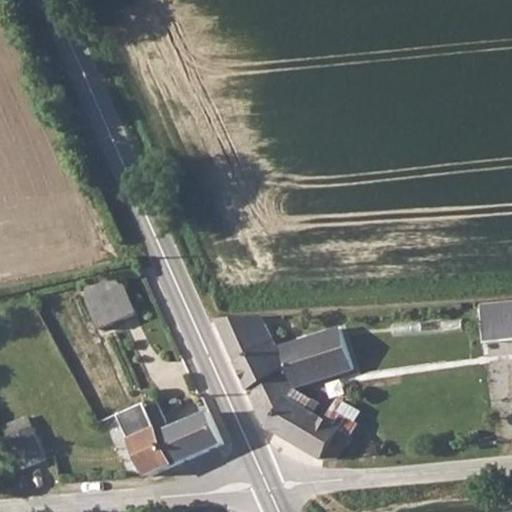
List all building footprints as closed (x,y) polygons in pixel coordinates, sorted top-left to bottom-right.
[(127,283),(89,299),(102,327),(140,311),(127,283)] [(511,305),(492,307),(498,345),(511,343),(511,305)] [(250,327),(228,337),(270,435),(272,432),(299,392),(302,391),(308,388),(359,370),(343,330),(282,355),(277,345),(269,324),(250,327)] [(299,392),(272,432),(308,454),(319,462),(342,459),(355,440),(343,431),(332,424),(319,417),(328,403),(322,404),(302,391),(299,392)] [(159,399),(147,404),(175,465),(226,444),(211,411),(172,428),(159,399)] [(147,404),(122,415),(150,475),(175,465),(147,404)] [(34,425),(12,435),(28,467),(51,457),(34,425)]
